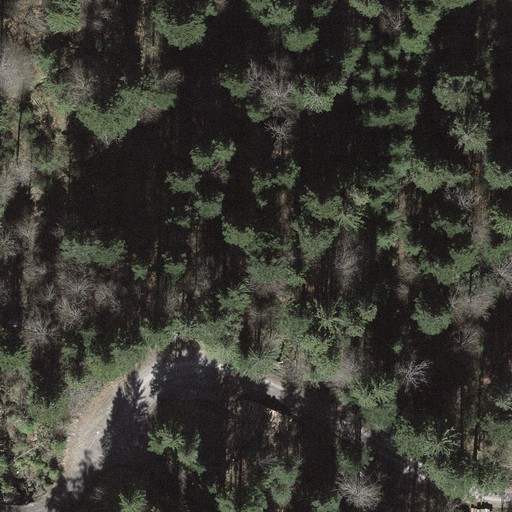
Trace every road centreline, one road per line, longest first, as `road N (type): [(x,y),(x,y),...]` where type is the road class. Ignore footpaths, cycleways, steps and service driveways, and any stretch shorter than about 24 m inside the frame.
road 1 (track): [(511,493),(433,478),(257,384),(197,361),(158,368),(133,406),(136,431)]
road 2 (track): [(136,431),(79,488),(33,511)]
road 3 (track): [(136,431),(229,511)]
